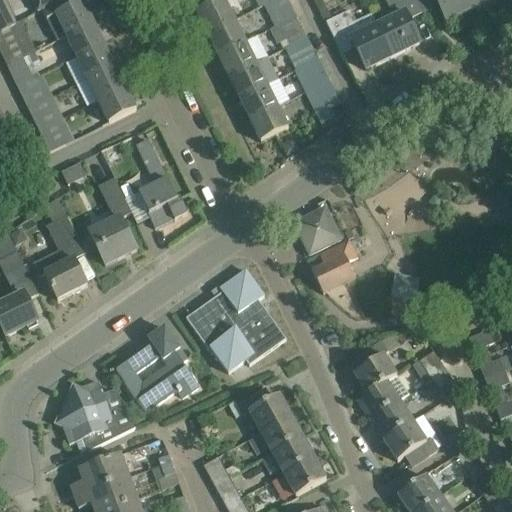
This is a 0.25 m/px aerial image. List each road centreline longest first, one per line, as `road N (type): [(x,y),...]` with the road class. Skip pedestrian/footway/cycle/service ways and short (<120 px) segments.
road 1 (residential): [(370,511),(251,222)]
road 2 (residential): [(19,434),(20,394),(31,376),(236,235)]
road 3 (residential): [(251,222),(491,61)]
road 4 (residential): [(236,235),(128,0)]
